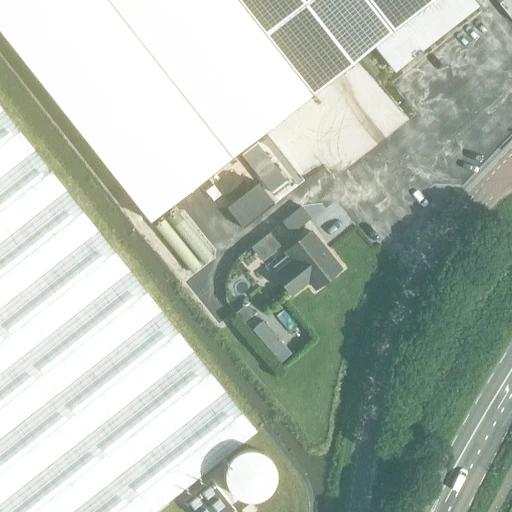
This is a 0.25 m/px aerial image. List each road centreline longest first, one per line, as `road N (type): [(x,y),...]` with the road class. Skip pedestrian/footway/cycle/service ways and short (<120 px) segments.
road 1 (tertiary): [(355,511),(388,350),(413,287),(511,167)]
road 2 (primary): [(443,511),(511,386)]
